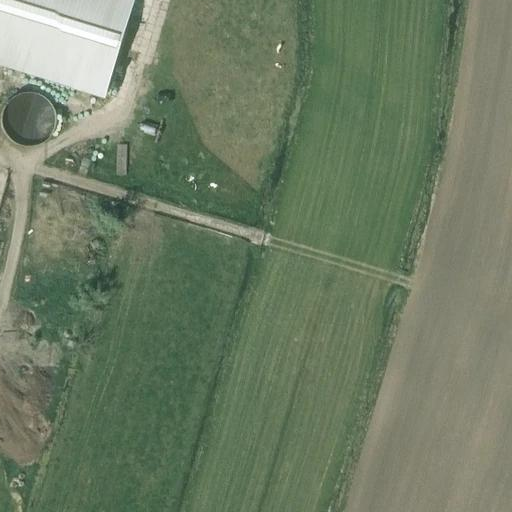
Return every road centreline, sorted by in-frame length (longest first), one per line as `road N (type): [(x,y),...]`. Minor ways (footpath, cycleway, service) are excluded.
road 1 (track): [(391,278),(21,167)]
road 2 (track): [(0,299),(19,218),(21,167)]
